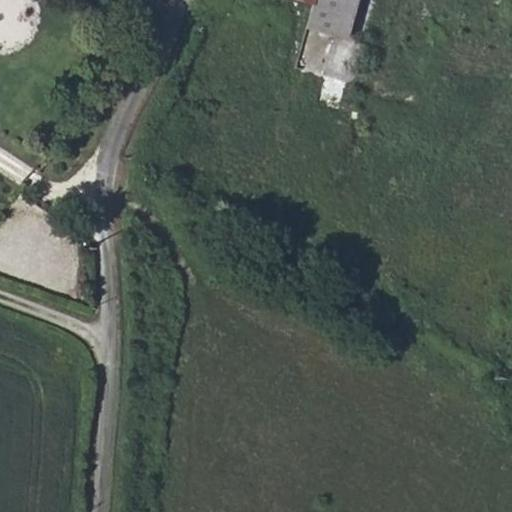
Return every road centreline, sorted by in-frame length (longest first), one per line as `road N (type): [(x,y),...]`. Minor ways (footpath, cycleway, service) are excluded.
road 1 (unclassified): [(107,351),(94,166),(178,0)]
road 2 (unclassified): [(95,511),(107,351)]
